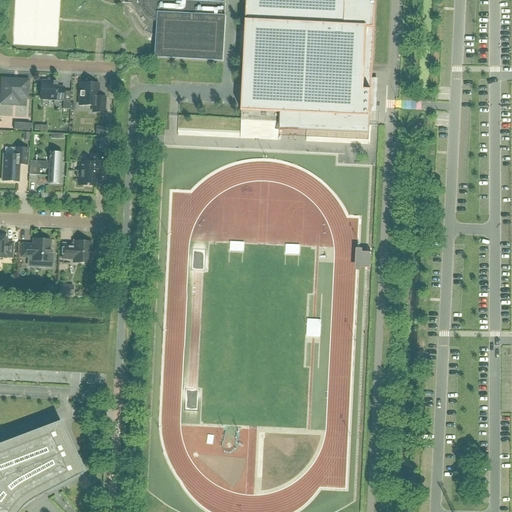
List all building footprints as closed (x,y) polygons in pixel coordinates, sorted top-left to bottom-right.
[(142,0),(142,3),(143,7),(145,11),(147,14),(150,17),(153,19),(157,20),(155,58),(156,58),(223,62),(226,17),(225,17),(225,0),(142,0)] [(246,0),(241,120),(279,122),(279,125),(279,130),(295,131),(369,134),(370,107),(375,107),(375,104),(375,101),(371,101),(375,0),(246,0)] [(27,99),(28,81),(2,79),(1,103),(19,104),(19,98),(27,99)] [(41,82),(40,100),(63,101),(64,88),(56,88),(57,82),(41,82)] [(97,97),(98,84),(80,83),(79,106),(96,107),(96,113),(104,114),(105,97),(97,97)] [(29,131),(30,124),(14,123),(13,130),(29,131)] [(3,155),(2,181),(18,182),(19,165),(27,165),(28,149),(15,149),(14,156),(3,155)] [(49,159),(49,164),(46,164),(46,162),(37,162),(30,161),(29,175),(36,176),(36,175),(39,176),(39,170),(46,170),(46,169),(49,169),(48,184),(60,185),(62,153),(49,153),(49,156),(48,156),(48,159),(49,159)] [(76,171),(76,178),(78,178),(78,186),(95,186),(96,170),(104,170),(104,156),(91,155),(91,163),(79,162),(79,171),(76,171)] [(0,260),(2,261),(2,258),(5,258),(12,258),(13,243),(6,243),(6,238),(0,237),(0,260)] [(21,244),(21,257),(32,258),(32,261),(49,262),(50,241),(33,240),(33,245),(21,244)] [(92,257),(93,250),(92,250),(92,251),(90,250),(90,243),(74,242),(74,245),(63,245),(62,259),(73,260),(73,263),(89,264),(90,256),(92,256),(92,257)] [(301,258),(301,247),(287,247),(287,258),(301,258)] [(366,269),(378,269),(378,255),(366,254),(367,250),(361,250),(360,272),(366,273),(366,269)] [(72,296),(73,292),(73,286),(58,285),(58,295),(72,296)] [(323,322),(311,322),(310,340),(322,340),(323,322)] [(399,364),(399,353),(389,353),(389,364),(399,364)] [(0,511),(18,511),(21,509),(22,508),(27,504),(33,500),(37,498),(43,495),(84,473),(63,427),(60,421),(25,435),(4,443),(0,444),(0,511)] [(92,475),(87,478),(87,479),(91,486),(96,484),(92,475)]
